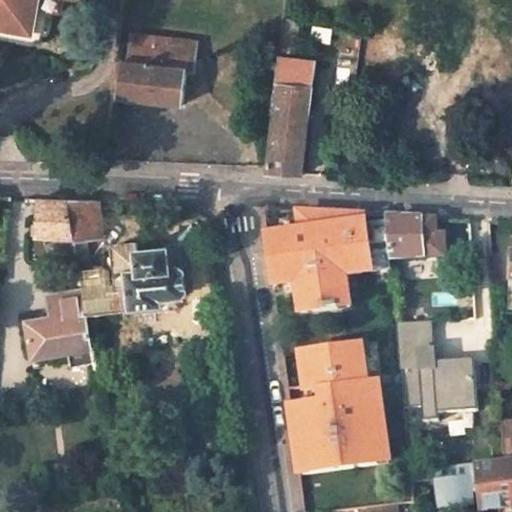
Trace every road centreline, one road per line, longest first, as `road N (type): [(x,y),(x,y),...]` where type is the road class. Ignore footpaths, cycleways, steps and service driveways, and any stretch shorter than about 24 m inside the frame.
road 1 (unclassified): [(270,511),(231,190)]
road 2 (tertiary): [(231,190),(511,207)]
road 3 (tertiary): [(0,181),(231,190)]
